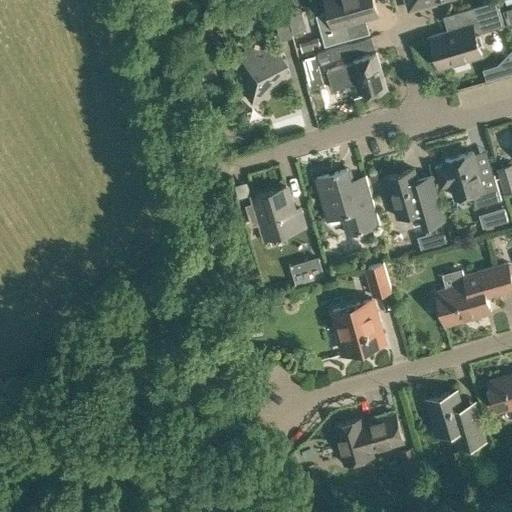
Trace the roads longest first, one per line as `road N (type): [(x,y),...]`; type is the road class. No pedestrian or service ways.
road 1 (residential): [(277,426),(321,393),(511,337)]
road 2 (residential): [(192,175),(422,109)]
